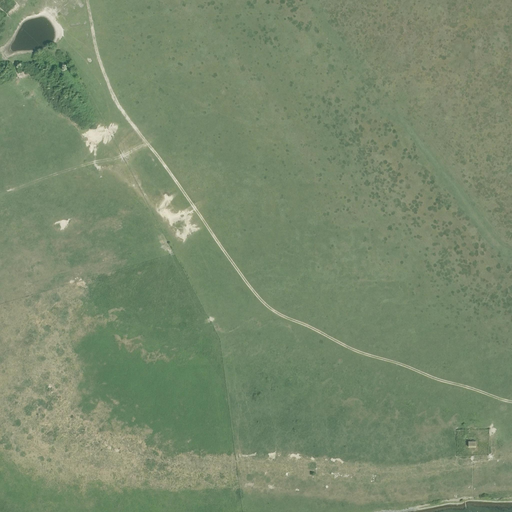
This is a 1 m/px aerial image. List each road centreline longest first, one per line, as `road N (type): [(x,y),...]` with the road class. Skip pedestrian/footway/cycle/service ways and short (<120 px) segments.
road 1 (track): [(87,0),(112,100),(266,307),(351,349),(511,401)]
road 2 (track): [(144,142),(0,196)]
